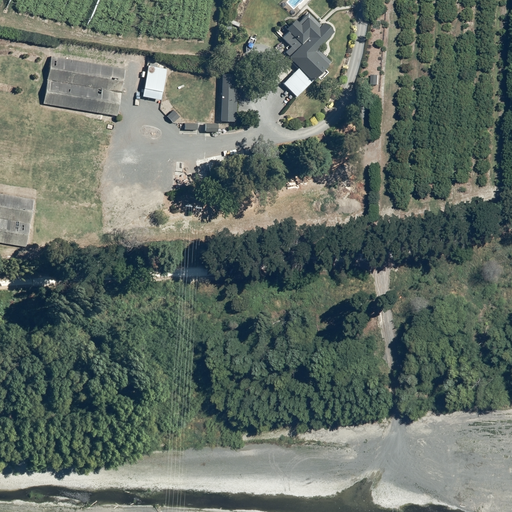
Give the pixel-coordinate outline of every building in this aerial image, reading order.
[(324,21),(322,23),(308,9),(289,28),(283,22),(275,31),(291,47),(285,53),(297,65),(281,82),(297,97),(314,80),(315,82),(332,64),(318,50),(335,32),(324,21)] [(122,67),(50,55),(42,103),(115,115),(122,67)] [(166,69),(148,66),(144,97),(162,100),(166,69)] [(236,122),(237,84),(223,84),(222,121),(236,122)] [(182,117),(174,110),(168,117),(176,124),(182,117)] [(33,120),(23,119),(22,126),(32,127),(33,120)] [(199,124),(185,123),(184,133),(198,134),(199,124)] [(220,124),(206,124),(205,133),(219,133),(220,124)] [(175,161),(170,161),(121,158),(119,200),(168,203),(170,170),(175,170),(175,161)] [(33,198),(0,192),(0,241),(25,246),(28,226),(37,227),(38,218),(29,217),(33,198)]
